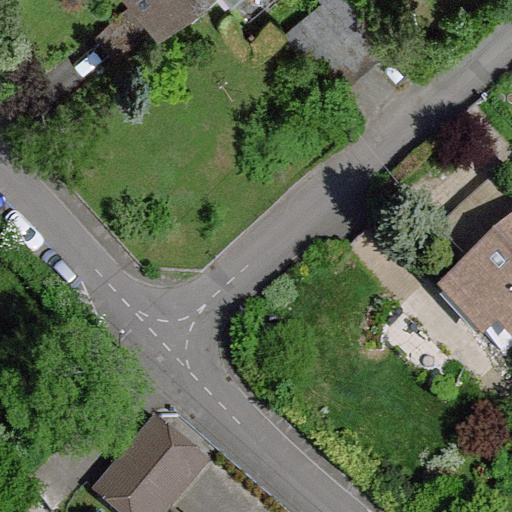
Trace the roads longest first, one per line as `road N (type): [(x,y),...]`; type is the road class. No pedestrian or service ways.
road 1 (residential): [(511,31),(161,340)]
road 2 (residential): [(161,340),(340,511)]
road 3 (residential): [(0,167),(161,340)]
